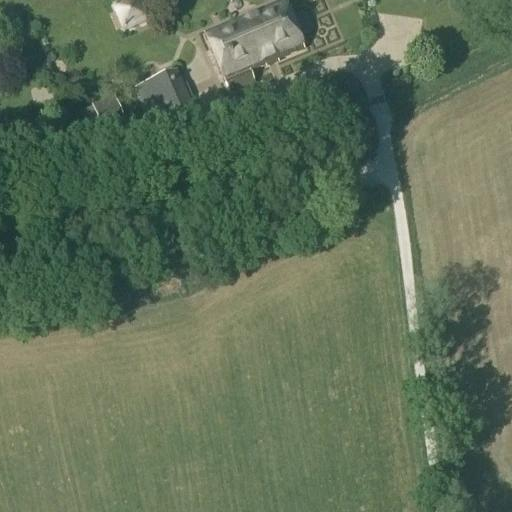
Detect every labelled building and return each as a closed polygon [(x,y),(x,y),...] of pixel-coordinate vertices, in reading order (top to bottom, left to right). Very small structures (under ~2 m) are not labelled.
[(126,28),(148,22),(142,0),(120,6),(126,28)] [(204,38),(228,96),(253,85),(248,74),(302,51),(282,5),(204,38)] [(136,91),(154,133),(192,117),(174,75),(136,91)] [(258,106),(262,117),(277,111),(272,100),(258,106)] [(114,101),(82,115),(91,137),(123,123),(114,101)]
